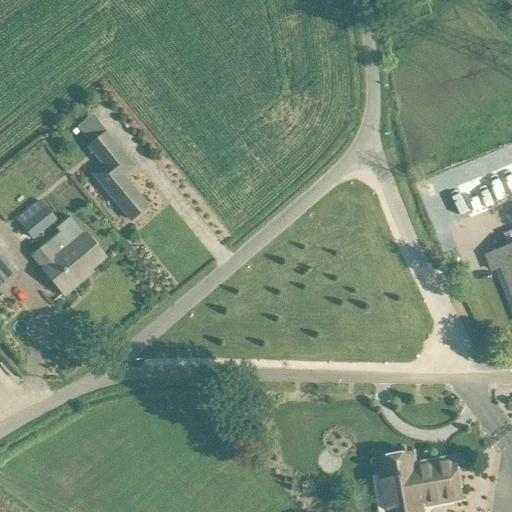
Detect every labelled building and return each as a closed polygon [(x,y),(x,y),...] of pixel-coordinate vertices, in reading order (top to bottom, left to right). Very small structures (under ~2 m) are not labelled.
[(106,133),(89,147),(111,174),(100,183),(131,221),(148,207),(123,176),(134,167),(106,133)] [(511,164),(458,187),(470,217),(511,199),(511,164)] [(40,200),(17,219),(33,239),(56,219),(40,200)] [(43,270),(64,295),(86,277),(84,275),(105,258),(86,235),(70,217),(56,229),(60,234),(34,256),(45,269),(43,270)] [(511,245),(486,256),(492,271),(502,267),(511,292),(511,245)] [(0,249),(0,285),(18,271),(0,249)] [(412,454),(376,460),(385,511),(421,511),(421,506),(427,505),(460,499),(459,495),(453,459),(431,463),(431,465),(414,468),(412,454)]
